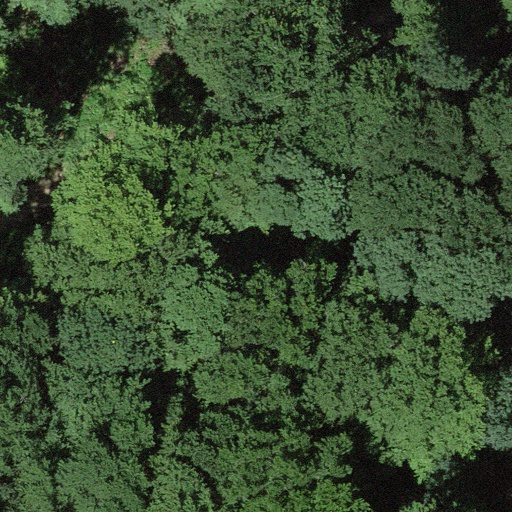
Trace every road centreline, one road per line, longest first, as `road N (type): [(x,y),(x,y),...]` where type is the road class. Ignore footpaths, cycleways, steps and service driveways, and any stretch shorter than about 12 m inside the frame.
road 1 (track): [(0,141),(307,0)]
road 2 (track): [(511,397),(402,511)]
